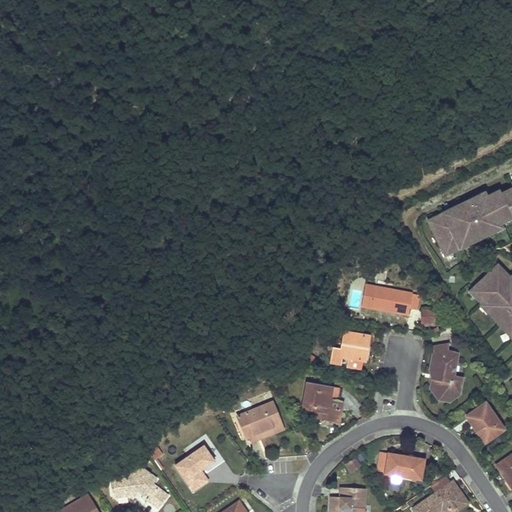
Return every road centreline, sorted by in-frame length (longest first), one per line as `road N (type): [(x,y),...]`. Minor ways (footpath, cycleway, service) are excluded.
road 1 (residential): [(404,421),(447,437),(501,511)]
road 2 (residential): [(308,482),(320,460),(353,435),(404,421)]
